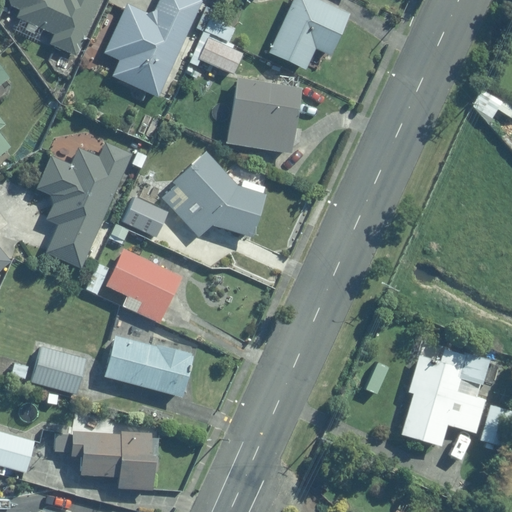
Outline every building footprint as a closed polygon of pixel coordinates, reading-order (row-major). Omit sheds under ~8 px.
[(73,57),(98,0),(5,0),(6,1),(6,2),(7,3),(8,4),(9,5),(10,6),(11,7),(18,10),(14,19),(50,35),(46,44),(73,57)] [(157,98),(201,2),(196,0),(159,0),(152,17),(124,4),(101,55),(116,62),(109,77),(157,98)] [(343,13),(314,0),(290,0),(265,55),(302,71),(312,49),(325,55),(343,13)] [(212,16),(205,32),(230,44),(237,28),(212,16)] [(202,36),(192,56),(232,74),(241,54),(202,36)] [(296,89),(233,80),(223,145),(286,155),(296,89)] [(79,268),(127,157),(103,147),(99,156),(76,147),(68,166),(48,158),(35,189),(51,196),(42,218),(55,224),(43,253),(79,268)] [(233,186),(202,152),(168,182),(173,188),(161,198),(194,236),(206,227),(246,238),(261,187),(241,181),(239,188),(233,186)] [(164,210),(134,197),(121,224),(152,238),(164,210)] [(176,274),(120,247),(110,268),(98,262),(84,289),(96,295),(100,285),(116,293),(111,302),(153,322),(176,274)] [(110,338),(101,379),(177,395),(186,355),(110,338)] [(484,399),(452,390),(455,379),(480,386),(487,360),(428,343),(425,355),(414,352),(402,392),(410,394),(398,434),(435,445),(440,426),(474,436),(480,411),(484,399)] [(83,356),(40,345),(30,383),(73,394),(83,356)] [(482,407),(474,436),(473,438),(494,445),(504,413),(482,407)] [(147,432),(69,430),(68,436),(54,435),(53,453),(68,454),(68,457),(77,458),(77,476),(114,478),(114,489),(145,490),(147,432)] [(32,440),(0,431),(0,467),(23,473),(32,440)]
